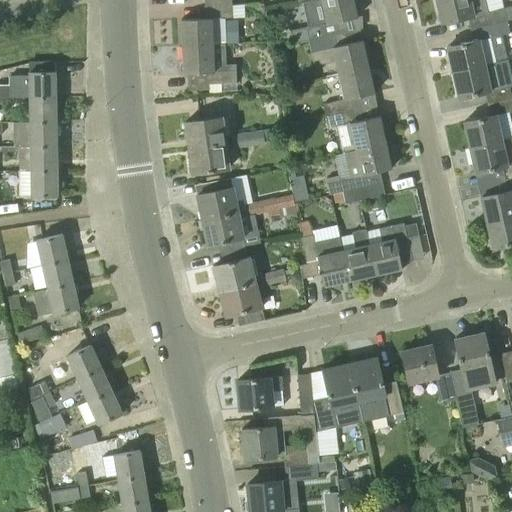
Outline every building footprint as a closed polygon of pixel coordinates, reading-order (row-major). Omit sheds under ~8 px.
[(358,17),(353,0),(309,0),(303,1),(309,27),(307,28),(307,26),(291,30),(294,43),(310,40),(338,34),(350,31),(348,19),(358,17)] [(470,29),(508,21),(505,7),(492,10),(493,11),(490,12),(486,0),(436,0),(441,23),(468,17),(470,29)] [(233,5),(204,7),(205,19),(181,20),(182,46),(225,45),(224,17),(233,17),(233,5)] [(510,33),(508,21),(470,29),(473,41),(447,47),(453,73),(485,65),(508,60),(502,34),(510,33)] [(339,73),(369,66),(363,40),(340,45),(338,34),(310,40),(312,52),(333,48),(339,73)] [(184,73),(207,72),(208,84),(236,83),(235,70),(226,70),(225,45),(182,46),(184,73)] [(485,65),(453,73),(458,98),(485,92),(487,104),(511,98),(511,97),(509,86),(491,90),(485,65)] [(327,116),(354,110),(352,98),(375,92),(369,66),(339,73),(345,99),(324,104),(327,116)] [(0,96),(30,97),(55,97),(55,72),(29,72),(30,75),(9,75),(9,85),(0,84),(0,96)] [(30,97),(30,122),(56,121),(55,97),(30,97)] [(511,98),(487,104),(490,116),(464,122),(470,148),(503,140),(497,115),(511,111),(511,98)] [(356,149),(386,142),(380,116),(357,121),(354,110),(327,116),(330,128),(350,123),(356,149)] [(189,148),(226,143),(222,117),(186,122),(189,148)] [(56,121),(30,122),(14,121),(14,146),(19,146),(19,147),(56,146),(56,121)] [(264,143),(264,137),(263,132),(248,135),(249,145),(264,143)] [(234,147),(249,145),(248,135),(232,137),(234,147)] [(511,138),(503,140),(470,148),(475,173),(502,167),(504,179),(511,177),(511,138)] [(386,142),(356,149),(345,152),(350,177),(339,179),(338,175),(326,178),(329,195),(344,192),(383,183),(380,171),(392,168),(386,142)] [(226,143),(189,148),(193,174),(229,168),(226,143)] [(56,146),(19,147),(20,171),(31,171),(57,170),(56,146)] [(57,170),(31,171),(32,196),(57,195),(57,170)] [(203,220),(238,212),(246,211),(247,216),(251,215),(262,213),(259,201),(244,204),(243,199),(236,200),(231,177),(206,182),(208,192),(197,194),(203,220)] [(511,216),(511,177),(504,179),(507,191),(481,197),(487,223),(511,216)] [(383,183),(344,192),(347,203),(385,195),(383,183)] [(274,198),(259,201),(262,213),(267,212),(277,210),(276,204),(274,198)] [(255,233),(251,215),(247,216),(246,211),(238,212),(203,220),(208,245),(244,238),(243,236),(255,233)] [(511,216),(487,223),(492,248),(511,243),(511,216)] [(311,223),(308,223),(308,220),(298,222),(299,225),(301,237),(313,235),(311,223)] [(416,223),(405,226),(404,222),(379,228),(382,242),(369,245),(375,274),(402,268),(399,255),(411,253),(408,238),(419,236),(416,223)] [(369,245),(365,228),(352,231),(356,248),(344,250),(350,280),(375,274),(369,245)] [(62,235),(37,240),(23,243),(29,268),(43,264),(68,259),(62,235)] [(315,243),(313,235),(301,237),(308,265),(319,262),(324,286),(350,280),(344,250),(341,238),(315,243)] [(261,274),(260,269),(252,271),(249,256),(213,266),(220,291),(262,280),(261,274)] [(4,273),(12,271),(9,259),(1,261),(4,273)] [(73,283),(68,259),(43,264),(48,289),(73,283)] [(283,269),(271,271),(274,282),(286,279),(283,269)] [(12,271),(4,273),(7,285),(15,283),(12,271)] [(264,285),(274,282),(271,271),(261,274),(262,280),(264,285)] [(299,272),(290,275),(292,283),(302,281),(299,272)] [(265,291),(264,285),(262,280),(220,291),(226,316),(262,307),(258,293),(265,291)] [(73,283),(48,289),(33,292),(39,316),(53,312),(54,313),(79,307),(73,283)] [(9,296),(12,310),(21,308),(18,294),(9,296)] [(0,387),(1,391),(20,387),(17,373),(16,373),(9,338),(4,320),(0,321),(0,387)] [(17,333),(21,348),(27,346),(26,342),(45,336),(41,325),(17,333)] [(461,369),(450,371),(456,400),(462,427),(478,424),(471,389),(495,384),(484,333),(455,339),(461,369)] [(402,351),(409,384),(435,377),(441,403),(456,400),(450,371),(438,374),(431,344),(402,351)] [(79,378),(101,368),(91,345),(68,356),(79,378)] [(511,350),(501,353),(508,382),(511,381),(511,350)] [(349,363),(358,402),(385,397),(389,415),(404,412),(397,380),(383,383),(377,357),(349,363)] [(363,422),(358,402),(349,363),(323,369),(329,396),(313,399),(315,414),(317,432),(338,427),(363,422)] [(101,368),(79,378),(89,401),(112,390),(101,368)] [(315,414),(313,399),(311,374),(297,375),(301,415),(315,414)] [(240,409),(272,406),(271,391),(283,390),(282,376),(238,380),(240,409)] [(41,395),(50,391),(45,380),(36,384),(41,395)] [(112,390),(89,401),(78,406),(86,422),(97,418),(99,423),(122,413),(112,390)] [(41,395),(32,399),(35,413),(56,403),(50,391),(41,395)] [(60,413),(37,424),(40,438),(66,425),(60,413)] [(317,432),(315,414),(301,415),(268,418),(269,426),(284,425),(284,430),(301,429),(303,444),(303,446),(307,445),(309,464),(317,463),(319,463),(317,432)] [(511,416),(497,420),(500,437),(511,434),(511,416)] [(245,459),(284,455),(285,466),(309,464),(307,445),(303,446),(303,444),(286,446),(284,430),(284,425),(269,426),(242,429),(245,459)] [(72,449),(97,441),(93,429),(68,437),(72,449)] [(17,437),(0,441),(0,443),(2,452),(19,447),(17,437)] [(114,455),(118,479),(144,475),(140,451),(114,455)] [(335,461),(319,463),(317,463),(318,471),(336,469),(335,461)] [(317,463),(309,464),(285,466),(287,480),(287,482),(293,481),(296,481),(318,479),(318,471),(317,463)] [(86,471),(76,473),(76,469),(48,473),(50,491),(78,486),(88,484),(86,471)] [(358,487),(373,483),(370,469),(355,472),(358,487)] [(462,482),(473,480),(473,473),(462,475),(462,482)] [(122,504),(148,499),(144,475),(118,479),(122,504)] [(452,489),(451,477),(436,479),(437,491),(452,489)] [(267,511),(283,510),(282,498),(280,481),(247,484),(250,511),(267,511)] [(78,486),(50,491),(52,503),(90,497),(88,484),(78,486)] [(390,501),(389,490),(376,491),(377,502),(390,501)] [(149,511),(148,499),(122,504),(123,511),(149,511)]
